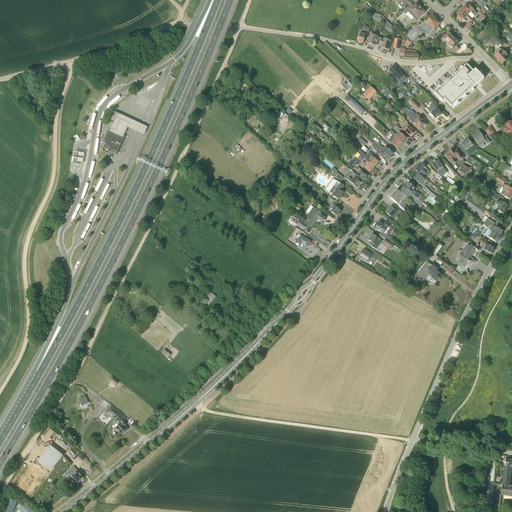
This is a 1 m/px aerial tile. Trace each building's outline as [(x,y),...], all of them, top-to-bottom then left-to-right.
[(406,15),(409,13),(417,21),(425,12),(416,4),(410,11),(407,9),(403,12),(406,15)] [(466,5),(462,9),(474,20),(472,18),(477,13),(469,5),(468,7),(466,5)] [(474,20),(462,9),(457,14),(459,15),(457,18),(461,22),(466,18),(470,22),(465,26),(468,29),(473,25),(471,23),(474,20)] [(481,10),(479,13),(478,13),(485,20),(488,18),(484,14),(481,10)] [(434,29),(439,34),(441,32),(437,27),(440,24),(440,23),(440,22),(440,21),(439,21),(438,21),(435,18),(435,19),(432,16),(427,21),(426,20),(420,25),(419,23),(405,37),(412,43),(413,42),(418,37),(423,32),(424,33),(427,36),(434,29)] [(362,29),(361,33),(358,42),(363,44),(366,35),(364,34),(365,30),(368,31),(371,23),(369,22),(368,24),(367,27),(366,26),(366,25),(363,24),(363,25),(362,29)] [(443,43),(445,41),(448,44),(454,38),(449,32),(445,36),(441,32),(439,34),(437,37),(443,43)] [(376,44),(379,45),(381,38),(378,37),(378,36),(371,34),(368,43),(375,45),(376,44)] [(501,44),(500,44),(496,39),(493,37),(488,41),(493,46),(495,44),(498,47),(501,44)] [(384,39),(381,38),(379,45),(382,46),(381,47),(389,50),(391,41),(384,38),(384,39)] [(446,46),(450,50),(453,53),(454,54),(459,49),(456,46),(459,43),(454,38),(448,44),(446,46)] [(412,51),(410,50),(405,50),(404,56),(404,58),(409,59),(418,60),(419,53),(419,51),(412,44),(412,51)] [(494,56),(495,57),(502,64),(508,58),(506,57),(507,56),(502,51),(502,50),(500,48),(496,52),(497,53),(494,56)] [(435,93),(443,102),(445,100),(452,107),(455,104),(454,103),(456,101),(457,103),(459,100),(459,101),(463,97),(462,96),(464,95),(465,96),(467,94),(471,91),(470,89),(471,88),(472,89),(475,87),(484,79),(480,75),(479,76),(478,75),(479,74),(475,70),(473,72),(467,64),(462,69),(463,70),(462,71),(460,70),(458,72),(451,79),(450,78),(443,85),(435,93)] [(404,76),(404,75),(394,65),(388,71),(389,71),(386,74),(398,85),(406,78),(404,76)] [(348,91),(353,86),(349,83),(344,88),(348,91)] [(363,94),(369,100),(376,92),(371,87),(363,94)] [(361,115),(365,111),(351,99),(348,103),(361,115)] [(420,106),(412,99),(410,102),(417,110),(420,107),(420,106)] [(442,114),(433,103),(429,106),(430,107),(427,109),(435,119),(439,116),(439,117),(441,115),(442,114)] [(117,111),(109,130),(125,136),(129,127),(145,134),(149,125),(117,111)] [(410,113),(409,113),(408,111),(406,113),(414,122),(412,123),(416,127),(417,126),(420,130),(421,129),(422,129),(423,129),(422,128),(423,127),(410,113)] [(411,111),(409,113),(410,113),(423,127),(424,127),(425,126),(425,125),(426,124),(424,122),(425,122),(417,114),(416,115),(411,111)] [(392,121),(389,118),(386,121),(393,127),(396,124),(392,121)] [(415,132),(409,126),(407,124),(401,129),(403,132),(405,131),(411,136),(415,132)] [(490,127),(485,130),(489,136),(494,132),(490,127)] [(120,149),(125,136),(109,130),(104,142),(120,149)] [(393,135),(402,143),(406,138),(399,132),(397,135),(391,130),(389,132),(393,135)] [(275,144),(280,140),(273,131),(268,136),(275,144)] [(484,139),(479,131),(475,133),(476,134),(472,136),(479,146),(486,141),(488,144),(491,142),(487,137),(484,139)] [(402,143),(393,135),(388,140),(392,143),(397,148),(402,143)] [(364,147),(367,144),(360,138),(357,141),(364,147)] [(469,156),(470,156),(469,156),(471,154),(470,153),(476,150),(477,151),(473,144),(472,145),(468,139),(465,141),(464,141),(461,143),(462,144),(457,147),(469,156)] [(394,154),(387,148),(386,147),(385,149),(380,145),(381,142),(380,142),(380,143),(375,141),(374,143),(378,147),(390,158),(394,154)] [(371,146),(371,147),(377,152),(376,154),(386,163),(390,158),(378,147),(374,143),(373,143),(374,143),(371,146)] [(450,151),(455,158),(457,157),(459,160),(462,158),(463,159),(465,158),(462,153),(460,155),(457,150),(456,150),(455,150),(454,149),(450,151)] [(368,161),(374,167),(378,163),(372,158),(374,156),(367,150),(365,152),(372,158),(370,160),(360,150),(358,153),(360,155),(365,159),(368,161)] [(447,156),(450,162),(451,162),(453,165),(454,164),(453,164),(455,163),(459,170),(458,171),(465,175),(469,169),(462,165),(460,162),(459,163),(456,159),(455,160),(454,159),(455,158),(450,151),(447,153),(448,155),(447,155),(447,156)] [(364,163),(363,162),(365,159),(360,155),(357,159),(354,156),(352,159),(362,168),(364,167),(370,173),(374,167),(368,161),(365,164),(364,163)] [(355,167),(352,171),(363,181),(368,175),(361,170),(362,168),(352,159),(349,162),(355,167)] [(443,167),(438,160),(432,164),(437,172),(437,171),(438,173),(443,169),(442,168),(443,167)] [(415,170),(418,174),(419,173),(424,177),(426,173),(429,171),(423,163),(415,170)] [(363,181),(352,171),(351,170),(345,177),(348,179),(358,188),(360,186),(363,181)] [(342,181),(344,178),(337,172),(334,175),(342,181)] [(425,180),(418,174),(414,179),(421,184),(425,187),(427,185),(424,182),(425,180)] [(504,184),(505,182),(506,181),(498,176),(496,179),(504,184)] [(344,186),(340,184),(337,181),(329,192),(333,194),(332,195),(339,200),(344,193),(341,191),(344,186)] [(409,183),(405,188),(423,203),(426,199),(417,192),(417,193),(414,190),(416,188),(409,183)] [(501,194),(511,200),(511,196),(511,189),(511,188),(505,185),(501,194)] [(316,194),(319,190),(313,186),(310,190),(316,194)] [(464,194),(468,197),(469,196),(472,192),(474,190),(470,186),(464,194)] [(404,187),(400,192),(407,197),(408,196),(421,206),(423,203),(405,188),(404,187)] [(398,190),(391,199),(406,211),(409,208),(402,203),(407,198),(407,197),(400,192),(398,190)] [(437,197),(429,190),(427,193),(437,201),(438,200),(436,198),(437,197)] [(255,202),(256,200),(253,197),(246,205),(245,204),(243,204),(242,206),(245,208),(244,208),(248,211),(250,208),(249,207),(254,200),(255,202)] [(464,202),(473,209),(482,215),(486,211),(468,197),(464,202)] [(503,214),(508,205),(502,202),(498,200),(496,204),(499,206),(497,211),(503,214)] [(339,207),(336,205),(333,204),(331,206),(332,206),(329,210),(331,212),(338,216),(341,211),(338,209),(339,207)] [(308,218),(305,221),(309,223),(308,223),(313,226),(318,218),(323,222),(326,218),(321,215),(323,213),(314,207),(306,217),(308,218)] [(386,213),(394,219),(397,216),(400,218),(404,214),(399,210),(397,213),(397,212),(391,207),(386,213)] [(309,223),(305,221),(297,215),(292,221),(297,225),(304,230),(308,233),(313,226),(308,223),(309,223)] [(483,218),(481,222),(491,230),(490,230),(500,237),(503,231),(493,226),(495,223),(487,218),(486,220),(483,218)] [(379,222),(376,228),(382,232),(380,235),(390,242),(392,239),(384,233),(388,227),(389,227),(392,224),(386,220),(383,225),(379,222)] [(427,233),(434,237),(442,226),(435,222),(427,233)] [(491,230),(481,222),(480,222),(483,224),(482,226),(486,228),(482,233),(477,229),(474,232),(480,237),(482,234),(489,238),(489,237),(496,242),(500,237),(490,230),(491,230)] [(302,243),(307,247),(311,242),(306,238),(308,235),(298,229),(294,234),(299,238),(295,244),(300,247),(302,243)] [(324,242),(327,238),(320,233),(317,237),(324,242)] [(377,250),(379,247),(382,242),(378,239),(378,238),(372,234),(369,240),(371,242),(370,244),(373,246),(372,247),(377,250)] [(392,248),(394,245),(385,240),(383,243),(392,248)] [(426,248),(418,242),(416,244),(424,250),(426,248)] [(494,248),(487,244),(483,242),(479,250),(482,251),(481,253),(488,256),(489,253),(491,254),(494,248)] [(458,262),(467,269),(475,260),(470,257),(476,250),(468,244),(462,251),(461,250),(459,250),(457,251),(457,253),(457,255),(458,256),(461,259),(458,262)] [(433,253),(436,255),(443,248),(440,245),(433,253)] [(364,249),(360,255),(363,257),(362,258),(368,262),(368,261),(370,259),(370,258),(375,261),(376,259),(380,261),(382,257),(372,251),(370,254),(364,249)] [(423,282),(429,275),(437,282),(441,276),(436,272),(438,269),(431,264),(427,261),(414,278),(417,281),(419,279),(423,282)] [(211,303),(216,297),(210,291),(205,297),(211,303)] [(168,358),(171,355),(165,350),(162,353),(168,358)] [(88,403),(85,395),(78,398),(81,406),(88,403)] [(110,416),(113,418),(120,412),(105,400),(101,405),(106,408),(104,411),(106,413),(104,415),(108,419),(110,416)] [(127,419),(120,412),(113,418),(119,425),(116,428),(121,434),(127,429),(122,424),(127,419)] [(48,451),(43,457),(39,462),(50,470),(59,459),(56,457),(59,452),(52,446),(48,451)] [(503,481),(509,482),(511,467),(505,466),(503,481)] [(70,469),(68,472),(74,479),(78,483),(81,481),(83,479),(83,478),(75,469),(72,471),(70,469)] [(511,486),(509,486),(509,482),(503,481),(501,495),(511,496),(511,486)] [(4,511),(12,511),(17,501),(10,498),(4,511)] [(21,511),(34,511),(25,503),(19,509),(21,511)]
